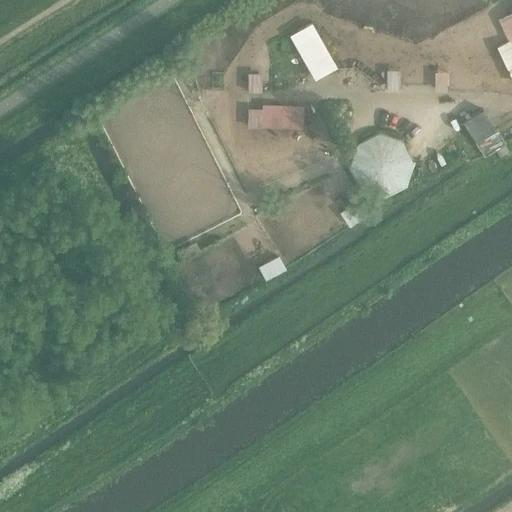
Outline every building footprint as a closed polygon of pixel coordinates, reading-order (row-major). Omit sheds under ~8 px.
[(511,13),(499,20),(511,47),(511,13)] [(316,79),(339,67),(314,21),(291,33),(316,79)] [(389,68),(388,87),(401,87),(402,69),(389,68)] [(250,71),(250,91),(263,90),(263,71),(250,71)] [(305,126),(306,105),(250,103),(249,124),(305,126)] [(464,122),(476,142),(485,157),(506,144),(484,109),(464,122)] [(349,152),(374,201),(422,176),(397,127),(349,152)] [(278,255),(258,265),(265,278),(285,268),(278,255)]
